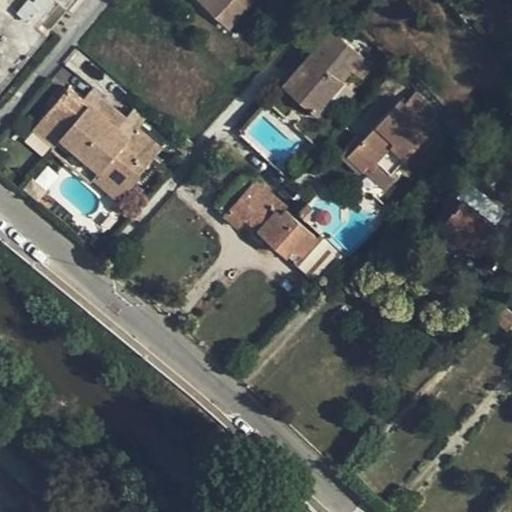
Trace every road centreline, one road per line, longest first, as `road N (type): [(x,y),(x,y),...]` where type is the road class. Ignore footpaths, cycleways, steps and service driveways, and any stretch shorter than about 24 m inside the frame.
road 1 (residential): [(0,210),(156,333),(340,511)]
road 2 (unknown): [(223,400),(467,148)]
road 3 (residential): [(0,113),(103,0)]
